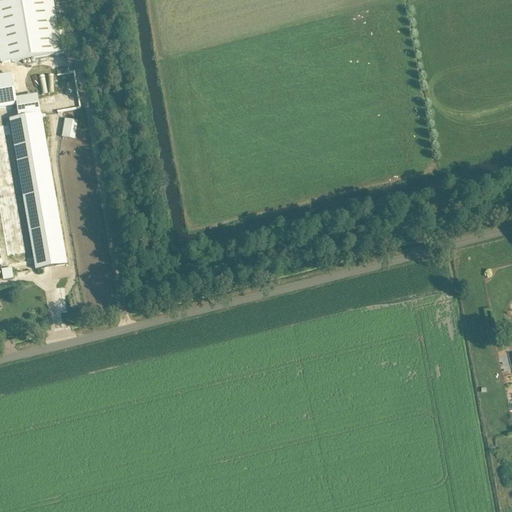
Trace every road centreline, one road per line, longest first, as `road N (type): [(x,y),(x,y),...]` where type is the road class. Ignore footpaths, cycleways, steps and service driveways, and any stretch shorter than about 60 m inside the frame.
road 1 (unclassified): [(511,232),(0,361)]
road 2 (track): [(76,0),(136,327)]
